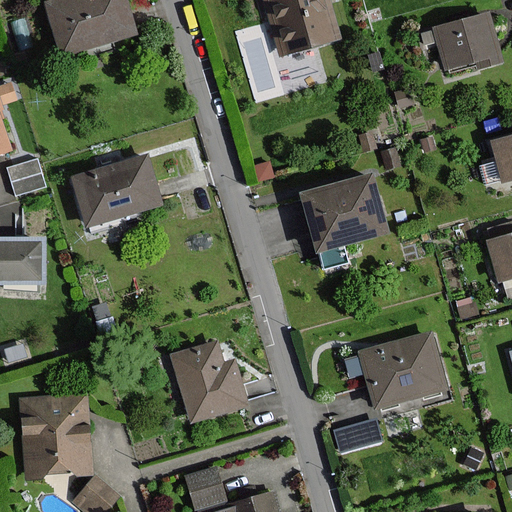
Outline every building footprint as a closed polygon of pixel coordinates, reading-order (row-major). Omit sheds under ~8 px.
[(127,0),(53,0),(48,2),(65,55),(81,50),(90,47),(116,39),(126,36),(137,33),(127,0)] [(267,0),(283,53),(339,36),(328,0),(267,0)] [(489,11),(434,26),(446,68),(474,60),(475,65),(502,58),(489,11)] [(0,153),(12,149),(0,113),(0,108),(3,107),(2,104),(16,99),(11,83),(0,86),(0,153)] [(413,102),(409,89),(397,92),(401,106),(413,102)] [(511,134),(494,140),(505,180),(511,178),(511,134)] [(74,177),(88,224),(160,203),(147,156),(74,177)] [(37,160),(10,168),(17,194),(45,186),(37,160)] [(270,163),(256,166),(260,179),(273,175),(270,163)] [(373,174),(303,194),(324,269),(351,261),(347,245),(378,237),(390,233),(386,221),(376,182),(373,174)] [(488,240),(500,278),(511,274),(511,232),(508,234),(504,235),(488,240)] [(47,238),(0,238),(0,280),(46,281),(47,238)] [(511,276),(503,279),(507,294),(511,292),(511,276)] [(433,333),(365,351),(381,410),(448,392),(433,333)] [(176,355),(194,419),(247,404),(236,361),(223,365),(217,343),(176,355)] [(23,399),(29,478),(45,477),(45,472),(76,470),(76,475),(92,474),(87,395),(23,399)] [(376,414),(333,426),(340,450),(383,438),(376,414)] [(482,453),(472,449),(466,464),(476,468),(482,453)] [(220,470),(188,480),(197,511),(277,511),(272,493),(251,499),(230,505),(229,499),(220,470)] [(95,477),(76,502),(89,511),(102,511),(117,494),(95,477)]
